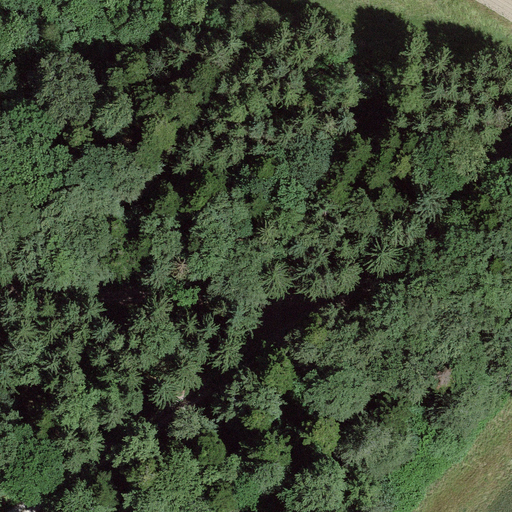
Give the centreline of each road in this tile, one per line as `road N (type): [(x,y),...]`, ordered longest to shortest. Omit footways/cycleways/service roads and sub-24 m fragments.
road 1 (track): [(30,511),(299,306)]
road 2 (track): [(0,284),(299,306)]
road 3 (track): [(511,142),(415,249),(299,306)]
